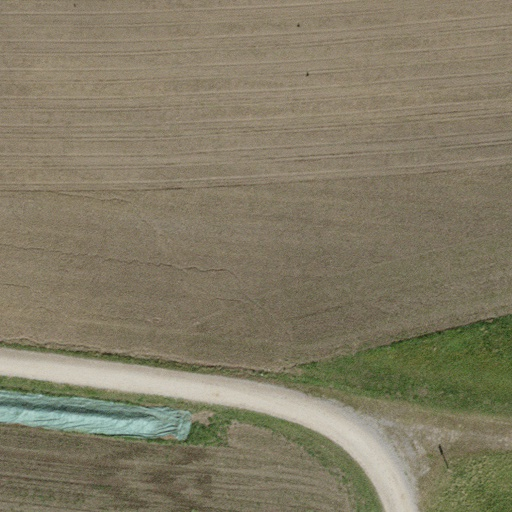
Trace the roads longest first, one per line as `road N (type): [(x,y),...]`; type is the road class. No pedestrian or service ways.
road 1 (track): [(0,365),(313,410),(371,445),(400,511)]
road 2 (track): [(371,445),(511,436)]
